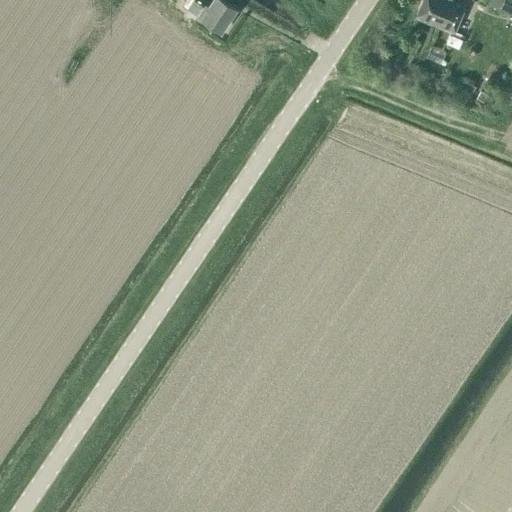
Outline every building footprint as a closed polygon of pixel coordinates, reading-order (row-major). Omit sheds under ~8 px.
[(211,0),(208,6),(206,5),(198,16),(220,32),(236,9),(222,0),(211,0)] [(452,0),(422,0),(416,16),(453,31),(464,5),(452,0)] [(511,0),(502,0),(499,7),(511,12),(511,0)] [(458,47),(461,38),(449,33),(445,42),(458,47)] [(470,94),(475,86),(465,79),(460,87),(470,94)]
